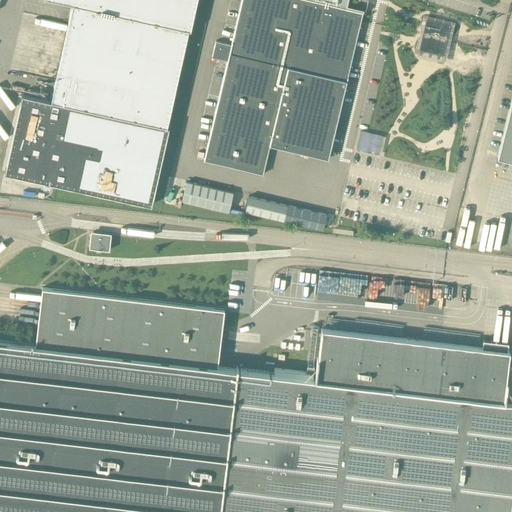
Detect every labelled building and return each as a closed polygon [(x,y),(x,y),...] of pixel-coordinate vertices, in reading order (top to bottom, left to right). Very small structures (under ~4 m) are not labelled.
[(196,0),(58,0),(72,3),(51,100),(22,94),(4,172),(151,205),(169,126),(167,126),(189,29),(190,29),(196,0)] [(227,60),(204,160),(263,174),(270,145),(328,159),(328,158),(330,151),(347,80),(363,12),(346,8),(347,0),(241,0),(231,45),(216,41),(212,57),(227,60)] [(426,19),(419,49),(443,55),(450,24),(426,19)] [(511,99),(497,157),(511,160),(511,99)] [(355,148),(378,154),(383,136),(361,129),(355,148)] [(181,201),(229,212),(233,192),(186,181),(181,201)] [(245,212),(284,221),(287,204),(249,195),(245,212)] [(323,230),(326,214),(288,204),(284,220),(323,230)] [(109,250),(111,236),(111,233),(91,231),(89,246),(89,248),(109,250)] [(0,511),(510,511),(511,499),(511,366),(508,366),(510,350),(508,350),(509,342),(484,339),(483,347),(322,328),(318,357),(317,357),(315,378),(313,377),(313,373),(274,368),(274,373),(217,366),(222,332),(224,309),(162,302),(42,287),(35,344),(0,340),(0,511)]
